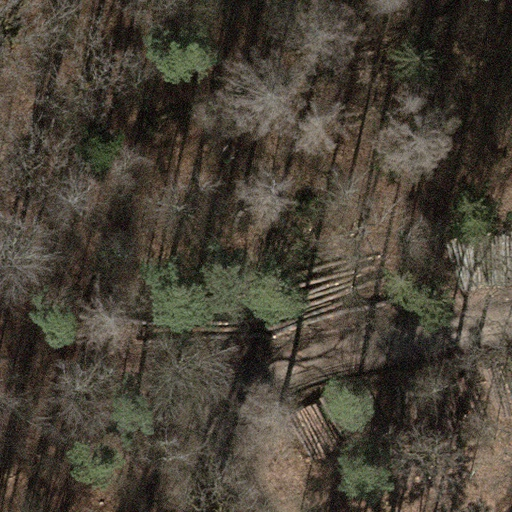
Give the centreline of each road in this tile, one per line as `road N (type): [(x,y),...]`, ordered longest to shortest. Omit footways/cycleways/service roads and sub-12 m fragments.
road 1 (track): [(511,317),(339,340),(262,367),(232,395),(231,457),(263,511)]
road 2 (track): [(232,395),(139,398),(0,458)]
